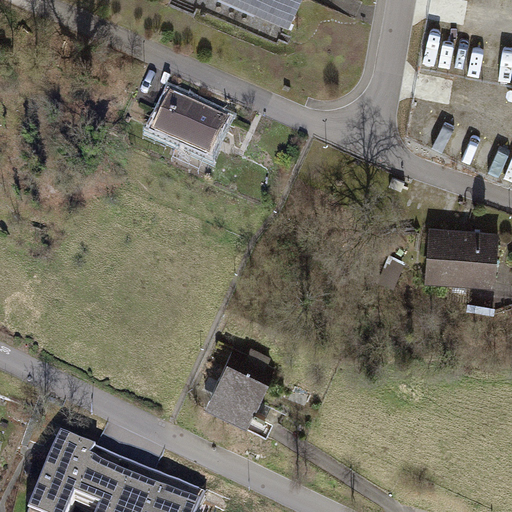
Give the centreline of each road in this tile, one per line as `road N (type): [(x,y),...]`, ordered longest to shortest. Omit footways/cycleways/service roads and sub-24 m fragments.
road 1 (residential): [(324,511),(0,356)]
road 2 (residential): [(511,202),(371,149),(397,0)]
